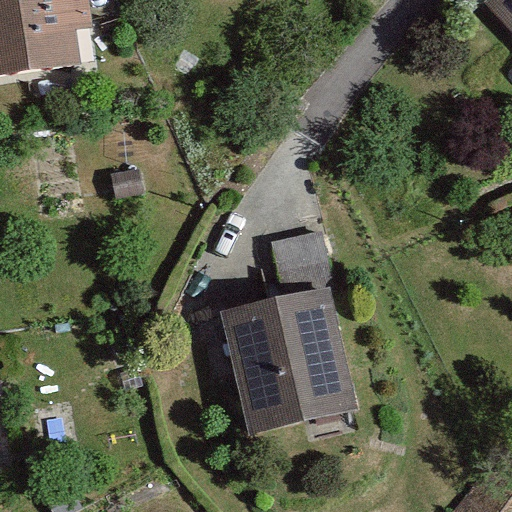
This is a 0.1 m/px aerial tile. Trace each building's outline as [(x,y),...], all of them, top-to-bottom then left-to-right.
[(79,0),(0,0),(0,85),(68,76),(63,43),(85,39),(79,0)] [(511,0),(492,0),(479,12),(511,47),(511,0)] [(131,178),(101,183),(106,210),(136,204),(131,178)] [(321,236),(260,248),(270,299),(331,287),(321,236)] [(324,298),(214,325),(243,445),(354,419),(324,298)]
